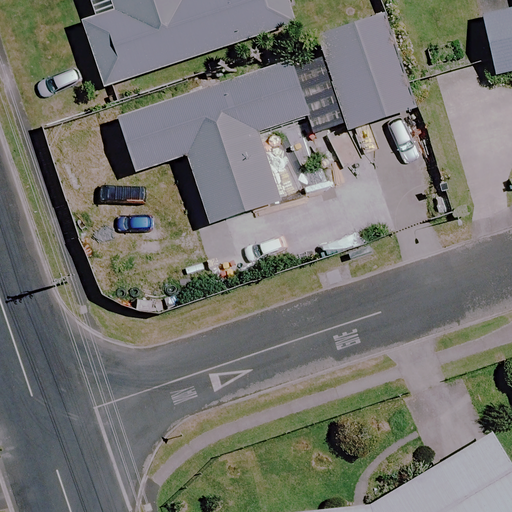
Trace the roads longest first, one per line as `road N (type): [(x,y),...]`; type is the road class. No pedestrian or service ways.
road 1 (residential): [(43,424),(511,274)]
road 2 (unclassified): [(43,424),(0,294)]
